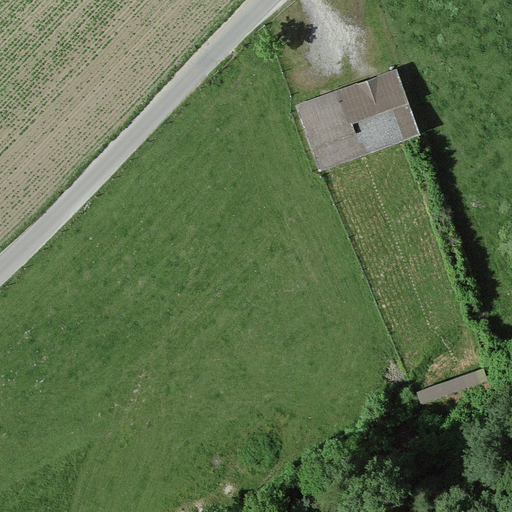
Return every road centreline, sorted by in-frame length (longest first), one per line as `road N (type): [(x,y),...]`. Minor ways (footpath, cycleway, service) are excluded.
road 1 (track): [(97,511),(215,236),(249,111),(241,69),(221,43)]
road 2 (tertiary): [(265,0),(0,267)]
